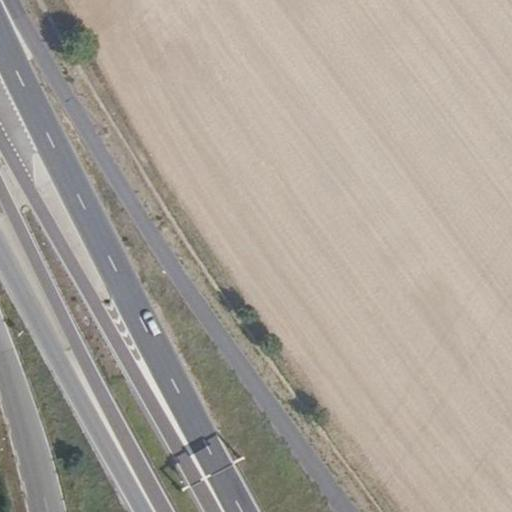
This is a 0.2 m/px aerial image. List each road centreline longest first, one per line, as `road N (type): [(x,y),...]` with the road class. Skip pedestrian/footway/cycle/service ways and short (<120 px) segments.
road 1 (primary): [(348,511),(194,298),(1,0)]
road 2 (primary): [(241,511),(0,38)]
road 3 (primary): [(218,511),(0,136)]
road 4 (primary): [(0,186),(158,511)]
road 5 (primary): [(0,254),(150,511)]
road 6 (primary): [(0,346),(47,511)]
